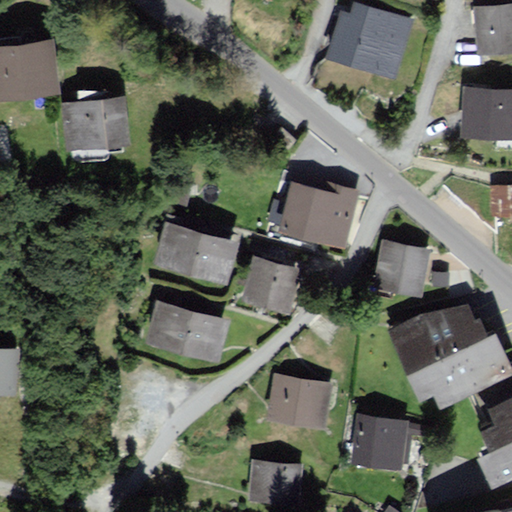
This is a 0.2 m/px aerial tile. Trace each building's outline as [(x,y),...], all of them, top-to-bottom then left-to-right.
[(341,14),(326,63),(395,84),(414,24),(355,6),(351,17),(341,14)] [(511,6),(475,9),(478,54),(511,51),(511,6)] [(52,40),(0,45),(0,98),(58,93),(52,40)] [(511,93),(463,91),(461,138),(511,141),(511,93)] [(122,99),(61,103),(64,154),(126,149),(122,99)] [(290,179),(276,231),(345,250),(359,198),(290,179)] [(238,245),(164,224),(152,264),(226,285),(238,245)] [(431,254),(381,244),(372,289),(421,299),(431,254)] [(302,271),(254,258),(242,303),(290,315),(302,271)] [(463,298),(387,332),(420,403),(434,396),(439,406),(476,389),(511,372),(500,348),(493,334),(487,337),(479,319),(474,322),(463,298)] [(230,321),(156,303),(145,346),(219,364),(230,321)] [(511,342),(500,348),(511,372),(476,389),(483,407),(511,392),(511,342)] [(23,349),(0,347),(0,396),(20,398),(23,349)] [(333,385),(274,376),(268,420),(327,428),(333,385)] [(511,392),(483,407),(491,423),(476,430),(486,450),(476,455),(481,468),(489,488),(511,476),(511,392)] [(410,428),(359,419),(351,465),(402,474),(410,428)] [(302,468),(254,463),(250,501),(298,506),(302,468)]
